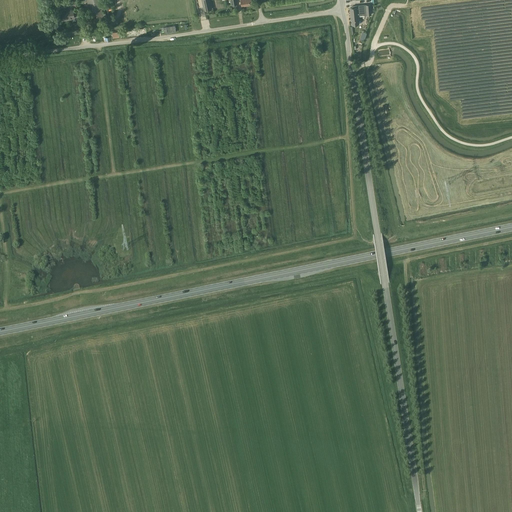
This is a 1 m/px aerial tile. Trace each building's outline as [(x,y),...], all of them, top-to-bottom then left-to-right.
[(77,6),(75,0),(72,0),(67,1),(68,8),(69,9),(60,11),(62,20),(69,19),(69,18),(75,17),(73,7),(77,6)] [(87,0),(91,22),(104,19),(100,0),(87,0)] [(201,0),(204,10),(205,10),(206,11),(208,11),(208,10),(212,9),(209,0),(201,0)] [(350,8),(351,25),(358,24),(357,12),(364,11),(365,15),(371,14),(370,4),(353,6),(353,7),(350,8)] [(143,28),(130,30),(131,33),(121,34),(122,38),(144,34),(143,28)]
